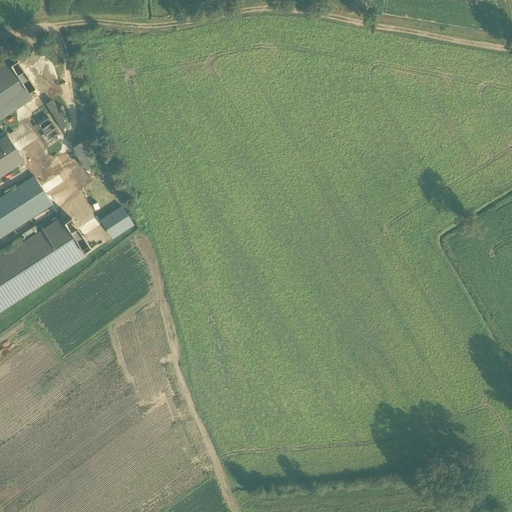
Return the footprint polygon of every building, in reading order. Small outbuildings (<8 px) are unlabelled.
[(11,65),(7,60),(0,64),(0,120),(32,99),(28,93),(35,88),(17,61),(11,65)] [(54,99),(48,102),(58,129),(65,126),(54,99)] [(48,116),(38,123),(49,140),(59,133),(48,116)] [(7,135),(0,139),(0,177),(18,166),(24,161),(7,135)] [(71,148),(84,169),(99,159),(86,139),(71,148)] [(34,176),(0,198),(0,238),(53,205),(34,176)] [(84,252),(89,249),(71,219),(64,223),(60,217),(0,255),(0,312),(86,256),(84,252)]
